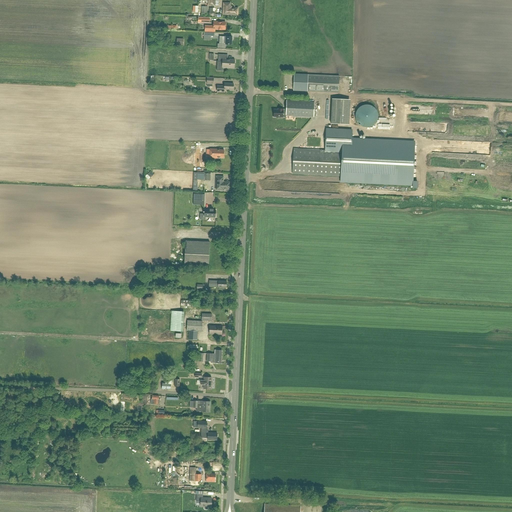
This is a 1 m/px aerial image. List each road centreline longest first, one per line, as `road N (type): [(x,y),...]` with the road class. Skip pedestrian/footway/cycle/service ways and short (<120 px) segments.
road 1 (secondary): [(234,397),(253,0)]
road 2 (residential): [(234,397),(0,386)]
